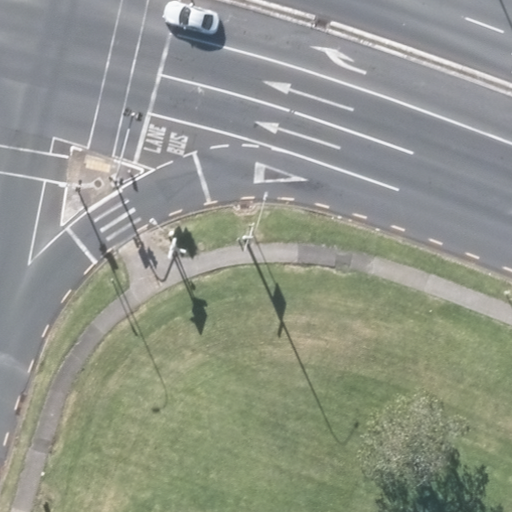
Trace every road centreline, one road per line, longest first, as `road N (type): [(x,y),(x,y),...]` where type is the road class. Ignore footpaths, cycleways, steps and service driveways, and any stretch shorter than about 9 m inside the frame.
road 1 (primary): [(458,170),(233,172),(154,196),(77,239),(0,346)]
road 2 (primary): [(458,170),(43,43)]
road 3 (primary): [(312,0),(479,52)]
road 4 (secondary): [(43,43),(0,210)]
